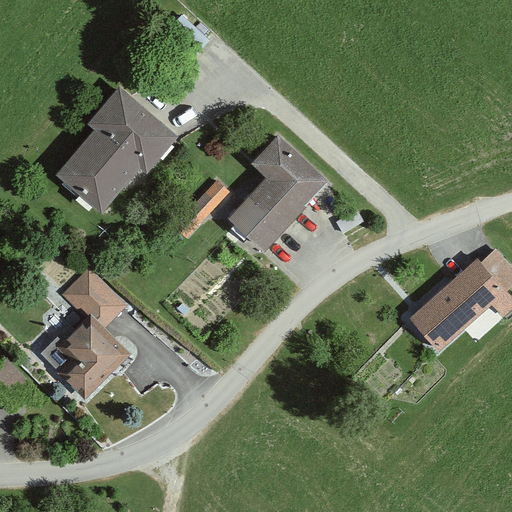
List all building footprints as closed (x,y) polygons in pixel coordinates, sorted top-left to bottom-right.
[(189,134),(131,85),(99,123),(107,129),(70,172),(114,209),(152,164),(159,170),(189,134)] [(341,181),(289,134),(263,163),(278,176),(241,216),(278,249),(341,181)] [(236,192),(222,178),(178,225),(193,238),(236,192)] [(511,280),(489,256),(423,318),(453,350),(502,304),(511,313),(511,280)] [(81,358),(70,369),(98,396),(142,351),(101,311),(68,345),(81,358)] [(36,380),(9,356),(0,365),(0,381),(19,399),(36,380)]
